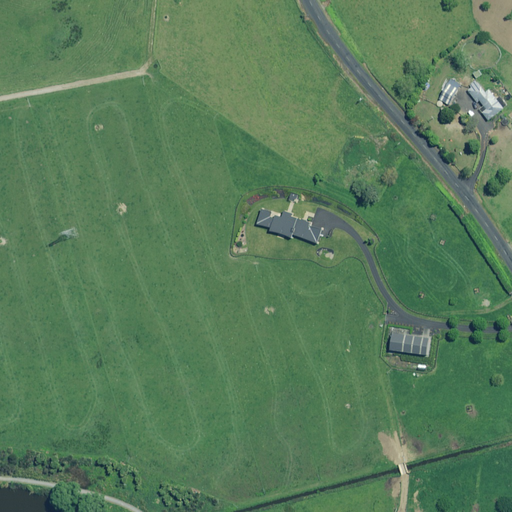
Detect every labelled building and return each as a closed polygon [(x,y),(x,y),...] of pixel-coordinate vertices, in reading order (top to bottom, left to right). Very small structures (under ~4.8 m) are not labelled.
[(482,75),(479,70),(473,74),(476,79),(482,75)] [(461,85),(452,80),(440,100),(449,105),(461,85)] [(486,92),(475,80),(470,85),(472,88),(468,91),(478,103),(480,100),(488,109),(484,113),(491,120),(505,107),(489,89),(486,92)] [(394,155),(386,147),(380,153),(389,161),(394,155)] [(310,227),(311,223),(291,216),(292,214),(284,211),(282,216),(262,209),(257,224),(271,229),(271,231),(292,238),(293,235),(318,243),(322,231),(310,227)] [(431,338),(393,333),(391,350),(429,355),(431,338)]
